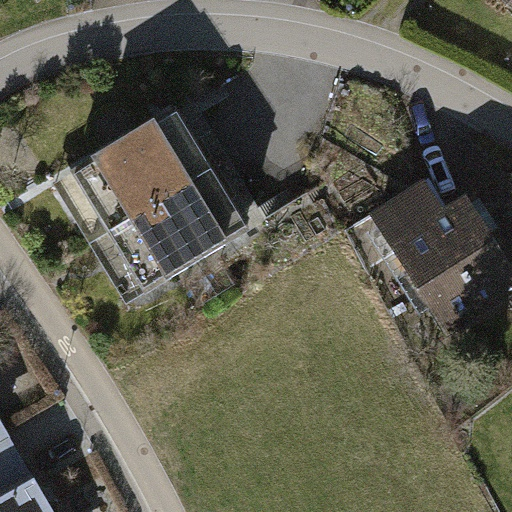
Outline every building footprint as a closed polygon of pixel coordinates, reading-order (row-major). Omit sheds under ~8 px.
[(511,0),(472,0),(511,33),(511,0)] [(218,177),(184,116),(54,188),(88,250),(218,177)] [(511,263),(461,170),(352,229),(421,355),(511,306),(511,263)] [(218,177),(88,250),(121,307),(251,235),(218,177)] [(44,511),(6,447),(0,450),(0,511),(44,511)]
